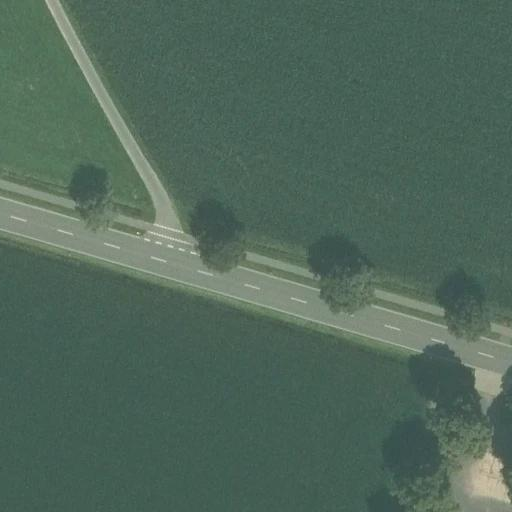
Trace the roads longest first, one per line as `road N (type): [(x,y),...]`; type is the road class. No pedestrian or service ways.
road 1 (secondary): [(511,362),(163,261)]
road 2 (unclassified): [(47,0),(162,196),(163,261)]
road 3 (secondary): [(163,261),(0,214)]
